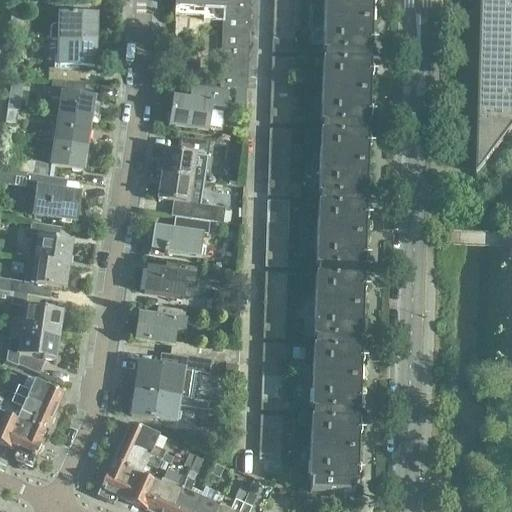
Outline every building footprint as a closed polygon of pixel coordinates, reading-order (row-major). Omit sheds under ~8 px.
[(205,22),(222,23),(226,23),(226,0),(176,0),(177,9),(205,10),(205,22)] [(246,91),(247,91),(249,0),(226,0),(226,23),(222,23),(219,90),(235,91),(246,91)] [(327,0),(325,56),(369,57),(370,0),(327,0)] [(511,132),(511,0),(482,0),(479,176),(511,132)] [(274,1),(274,12),(297,12),(297,2),(285,2),(274,1)] [(274,12),(274,22),(296,23),(297,12),(274,12)] [(11,13),(10,40),(22,41),(23,13),(11,13)] [(50,42),(58,43),(97,44),(97,18),(61,17),(61,26),(55,26),(50,29),(50,42)] [(274,22),(273,33),(296,33),(296,23),(274,22)] [(273,33),(273,44),(296,44),(296,33),(273,33)] [(48,84),(53,84),(79,85),(79,70),(96,70),(97,44),(58,43),(57,57),(54,57),(54,72),(48,72),(48,84)] [(296,44),(273,44),(273,55),(295,55),(296,44)] [(325,56),(323,129),(367,131),(369,57),(325,56)] [(273,60),(272,71),(295,72),(295,61),(273,60)] [(21,68),(11,68),(11,81),(22,81),(21,68)] [(191,70),(176,69),(175,83),(190,84),(191,70)] [(272,71),(272,82),(294,83),(295,72),(272,71)] [(272,82),(272,93),(294,94),(294,83),(272,82)] [(62,105),(60,119),(92,124),(95,99),(86,98),(86,85),(53,84),(50,103),(62,105)] [(193,89),(191,102),(175,100),(171,128),(208,134),(212,110),(227,112),(230,95),(193,89)] [(235,91),(234,107),(245,107),(246,91),(235,91)] [(272,93),(271,104),(294,105),(294,94),(272,93)] [(9,98),(7,112),(17,113),(19,113),(20,100),(9,98)] [(271,104),(271,115),(293,116),(294,105),(271,104)] [(5,125),(15,127),(17,113),(7,112),(5,125)] [(293,116),(271,115),(271,126),(293,127),(293,116)] [(60,119),(57,143),(88,148),(92,124),(60,119)] [(323,129),(320,202),(364,204),(367,131),(323,129)] [(271,132),(270,143),(292,144),(293,133),(271,132)] [(200,158),(231,163),(234,147),(202,142),(200,158)] [(88,148),(57,143),(53,168),(84,173),(88,148)] [(270,143),(270,154),(292,155),(292,144),(270,143)] [(166,153),(162,177),(193,182),(197,158),(166,153)] [(270,154),(269,165),(292,166),(292,155),(270,154)] [(3,158),(1,171),(47,178),(49,165),(3,158)] [(269,165),(269,176),(291,177),(292,166),(269,165)] [(0,184),(37,190),(34,209),(33,217),(76,224),(81,196),(59,193),(61,180),(47,178),(1,171),(0,175),(0,184)] [(269,176),(269,187),(291,188),(291,177),(269,176)] [(193,182),(162,177),(158,201),(189,206),(193,182)] [(291,188),(269,187),(268,198),(291,199),(291,188)] [(320,202),(318,275),(362,277),(364,204),(320,202)] [(269,203),(268,215),(290,215),(291,204),(269,203)] [(192,206),(190,221),(224,225),(226,210),(192,206)] [(229,213),(228,228),(241,229),(242,215),(229,213)] [(268,215),(268,225),(290,226),(290,215),(268,215)] [(209,224),(176,219),(174,231),(154,228),(150,253),(199,260),(203,237),(207,237),(209,224)] [(40,238),(36,261),(69,266),(73,241),(60,239),(62,229),(32,225),(30,237),(40,238)] [(268,225),(267,236),(290,237),(290,226),(268,225)] [(267,236),(267,247),(289,248),(290,237),(267,236)] [(267,247),(267,258),(289,259),(289,248),(267,247)] [(289,259),(267,258),(266,269),(288,270),(289,259)] [(10,282),(8,294),(28,297),(51,300),(53,288),(66,290),(69,266),(36,261),(27,259),(24,284),(10,282)] [(166,270),(166,273),(148,271),(144,296),(183,301),(185,286),(194,287),(196,274),(166,270)] [(266,275),(266,286),(288,287),(288,279),(288,275),(266,275)] [(318,275),(316,348),(359,350),(362,277),(318,275)] [(288,287),(288,296),(299,297),(299,279),(288,279),(288,287)] [(266,286),(265,297),(288,298),(288,296),(288,287),(266,286)] [(13,320),(11,330),(58,337),(62,313),(27,307),(28,297),(8,294),(0,292),(0,305),(26,309),(24,322),(13,320)] [(265,297),(265,308),(287,309),(288,298),(265,297)] [(207,303),(205,316),(239,321),(239,308),(207,303)] [(265,308),(265,319),(287,319),(287,309),(265,308)] [(169,358),(199,362),(199,361),(226,365),(238,367),(238,355),(226,353),(226,352),(174,344),(176,333),(185,335),(187,321),(185,321),(186,313),(157,309),(156,319),(140,316),(136,342),(171,347),(169,358)] [(265,319),(264,330),(287,330),(287,319),(265,319)] [(58,337),(11,330),(10,340),(21,342),(17,366),(37,374),(45,360),(54,362),(58,337)] [(287,330),(264,330),(264,341),(286,342),(287,330)] [(264,347),(263,358),(286,359),(286,347),(264,347)] [(316,348),(313,421),(357,423),(359,350),(316,348)] [(134,391),(181,398),(185,372),(197,374),(199,362),(169,358),(168,369),(138,364),(134,391)] [(263,358),(263,369),(285,370),(286,359),(263,358)] [(226,365),(224,378),(237,380),(238,367),(226,365)] [(263,369),(263,380),(285,380),(285,370),(263,369)] [(19,388),(15,397),(56,414),(64,394),(35,381),(35,382),(27,379),(22,389),(19,388)] [(263,380),(263,391),(285,391),(285,380),(263,380)] [(130,418),(177,425),(179,408),(207,412),(208,404),(181,400),(181,398),(134,391),(130,418)] [(263,391),(262,401),(284,402),(285,391),(263,391)] [(22,409),(17,422),(47,435),(56,414),(15,397),(11,405),(22,409)] [(284,402),(262,401),(262,413),(284,413),(284,402)] [(0,445),(5,448),(17,422),(0,414),(0,445)] [(262,418),(261,429),(284,430),(284,425),(284,418),(262,418)] [(357,423),(313,421),(311,495),(354,496),(357,423)] [(17,422),(5,448),(17,453),(14,460),(32,468),(47,435),(17,422)] [(129,425),(121,445),(161,463),(163,464),(167,466),(170,467),(174,459),(164,455),(154,450),(159,439),(129,425)] [(284,430),(283,436),(293,437),(294,425),(284,425),(284,430)] [(261,429),(261,440),(283,441),(283,436),(284,430),(261,429)] [(261,440),(261,451),(283,451),(283,441),(261,440)] [(121,445),(112,465),(133,475),(141,479),(147,467),(157,471),(161,463),(121,445)] [(182,463),(187,454),(188,451),(179,447),(174,459),(182,463)] [(283,451),(261,451),(260,462),(265,462),(283,463),(283,451)] [(161,488),(150,511),(171,511),(186,482),(185,481),(190,472),(196,459),(189,455),(178,478),(177,477),(177,478),(166,473),(162,483),(161,483),(159,487),(161,488)] [(112,465),(97,498),(116,506),(119,499),(122,501),(133,475),(112,465)] [(133,475),(122,501),(146,511),(150,511),(161,488),(159,487),(141,479),(133,475)] [(186,482),(171,511),(194,511),(200,501),(189,496),(192,490),(194,485),(186,482)] [(200,501),(194,511),(218,511),(220,510),(222,505),(224,499),(216,495),(213,500),(211,506),(200,501)] [(244,504),(243,507),(251,510),(256,498),(248,495),(244,504)]
